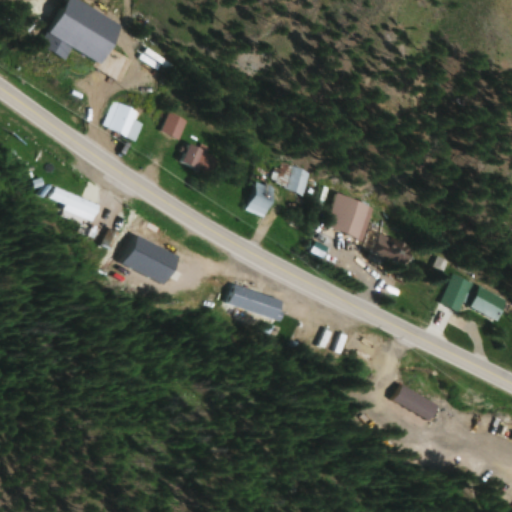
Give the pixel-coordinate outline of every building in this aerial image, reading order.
[(77,27),(67,44),(118,76),(129,59),(77,27)] [(136,121),(140,111),(111,100),(101,127),(136,141),(143,123),(136,121)] [(188,122),(171,112),(162,131),(179,140),(188,122)] [(210,177),(219,157),(189,143),(180,163),(210,177)] [(301,196),(312,174),(295,166),(285,188),(301,196)] [(276,189),(255,182),(245,212),(266,220),(276,189)] [(325,227),(360,241),(373,207),(339,193),(325,227)] [(370,254),(404,266),(412,247),(377,234),(370,254)] [(475,292),(460,277),(440,296),(455,311),(475,292)] [(276,319),(281,300),(231,285),(226,304),(276,319)] [(503,311),(476,296),(470,306),(497,322),(503,311)] [(438,402),(398,386),(391,402),(431,419),(438,402)]
